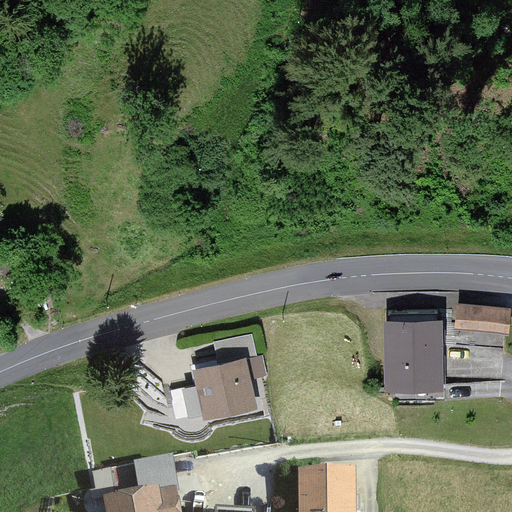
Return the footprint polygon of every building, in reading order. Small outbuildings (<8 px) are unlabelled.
[(12,246),(0,246),(0,292),(15,292),(12,246)] [(511,317),(511,311),(459,306),(457,331),(510,337),(511,317)] [(446,318),(388,319),(389,391),(446,390),(446,318)] [(251,356),(195,369),(208,422),(263,409),(251,356)] [(353,511),(353,469),(301,470),(302,511),(353,511)] [(157,486),(106,495),(109,511),(179,511),(176,487),(158,490),(157,486)]
